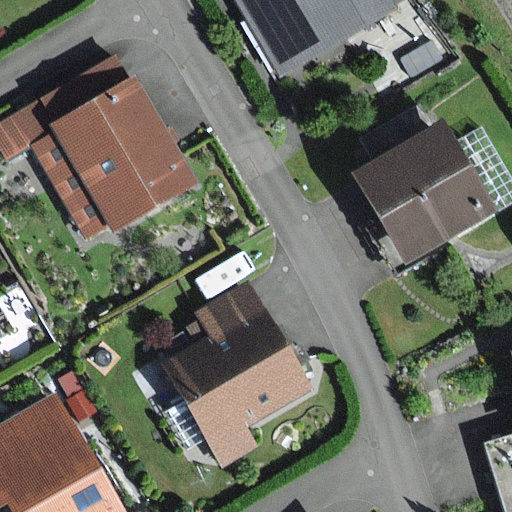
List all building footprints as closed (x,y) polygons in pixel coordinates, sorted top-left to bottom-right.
[(382,0),(226,0),(281,90),(396,22),(382,0)] [(134,92),(31,153),(91,252),(194,190),(134,92)] [(429,125),(339,179),(395,272),(485,218),(429,125)] [(263,323),(160,385),(208,464),(310,402),(263,323)] [(108,511),(55,424),(0,456),(0,511),(108,511)] [(511,511),(511,451),(486,459),(501,511),(511,511)]
